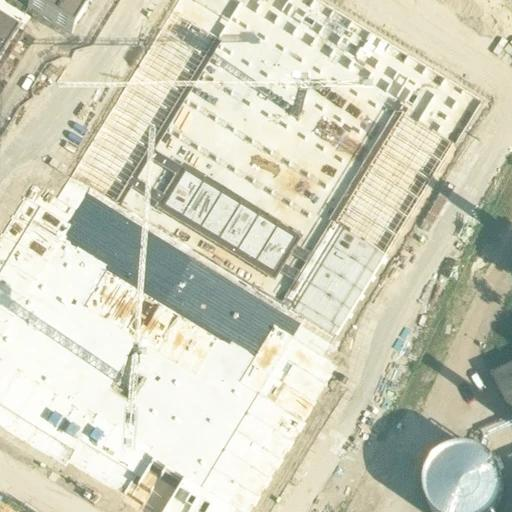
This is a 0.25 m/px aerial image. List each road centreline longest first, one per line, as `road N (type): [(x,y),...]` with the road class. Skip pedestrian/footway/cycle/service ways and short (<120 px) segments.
road 1 (residential): [(294,511),(372,385),(389,326),(511,117)]
road 2 (residential): [(511,86),(366,0)]
